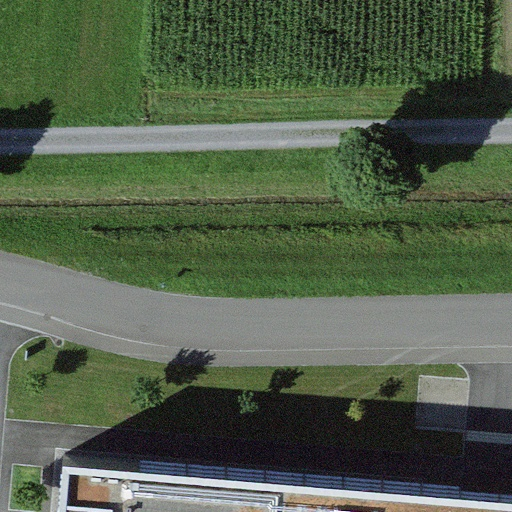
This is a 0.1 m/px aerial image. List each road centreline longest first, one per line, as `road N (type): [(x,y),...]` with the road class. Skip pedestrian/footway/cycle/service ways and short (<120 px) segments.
road 1 (unclassified): [(511,322),(179,323),(0,279)]
road 2 (track): [(511,131),(0,139)]
